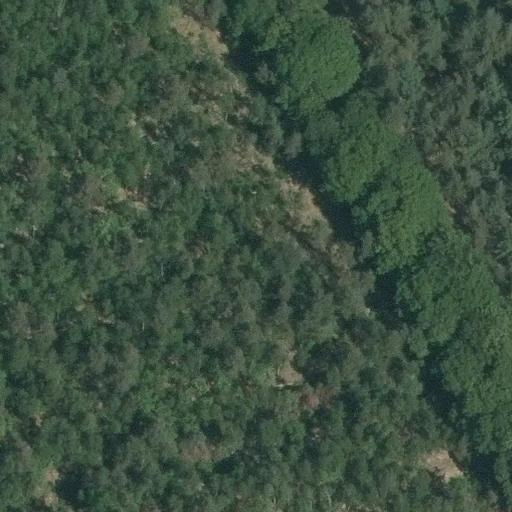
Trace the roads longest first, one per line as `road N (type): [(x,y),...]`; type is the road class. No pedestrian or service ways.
road 1 (track): [(324,107),(511,428)]
road 2 (track): [(324,107),(511,19)]
road 3 (track): [(261,0),(324,107)]
